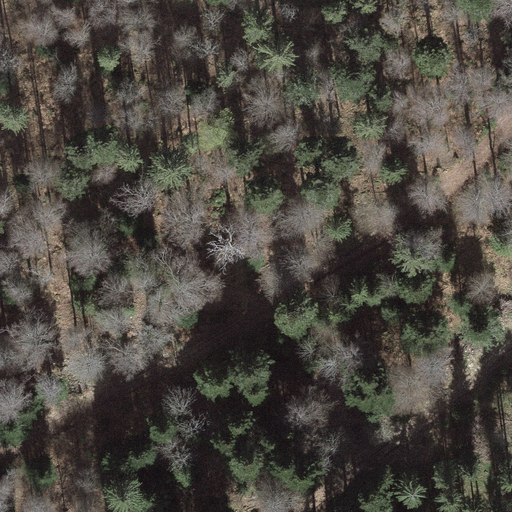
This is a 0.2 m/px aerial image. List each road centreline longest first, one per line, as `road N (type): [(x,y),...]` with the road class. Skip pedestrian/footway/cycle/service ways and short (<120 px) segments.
road 1 (track): [(0,451),(449,203),(511,124)]
road 2 (track): [(511,342),(299,511)]
